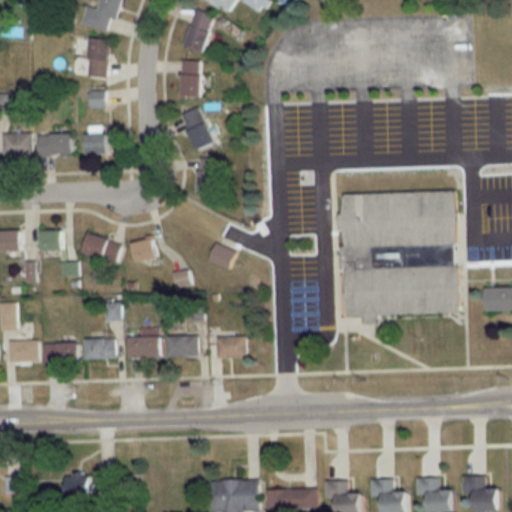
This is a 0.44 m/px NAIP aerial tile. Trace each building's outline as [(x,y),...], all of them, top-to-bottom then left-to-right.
[(121,0),(101,0),(99,10),(87,7),(82,25),(114,33),(121,0)] [(208,0),(239,0),(230,13),(208,0)] [(260,13),(270,0),(244,0),(244,1),(260,13)] [(195,10),(215,17),(200,51),(182,47),(195,10)] [(109,39),(90,39),(90,76),(109,76),(109,39)] [(180,72),(203,73),(200,95),(179,96),(180,72)] [(106,107),(106,90),(92,90),(92,107),(106,107)] [(182,112),(200,104),(219,140),(195,149),(184,132),(188,127),(182,112)] [(33,133),(4,133),(4,154),(33,154),(33,133)] [(74,154),(73,133),(38,134),(39,155),(74,154)] [(86,154),(109,154),(109,133),(86,133),(86,154)] [(210,203),(227,203),(227,192),(218,192),(219,158),(199,157),(198,191),(210,192),(210,203)] [(343,194),(347,316),(365,315),(365,323),(380,323),(380,314),(461,312),(457,190),(343,194)] [(39,226),(65,226),(65,245),(39,248),(39,226)] [(0,227),(22,227),(20,249),(0,246),(0,227)] [(88,227),(123,240),(116,260),(79,247),(88,227)] [(133,238),(153,234),(158,254),(133,260),(133,238)] [(237,252),(217,239),(209,257),(232,269),(237,252)] [(23,258),(36,256),(37,284),(22,278),(23,258)] [(62,257),(78,257),(78,276),(62,273),(62,257)] [(511,285),(484,285),(483,307),(511,307),(511,285)] [(106,300),(123,299),(121,318),(105,319),(106,300)] [(0,328),(2,301),(14,301),(13,310),(17,310),(17,329),(0,328)] [(128,334),(140,334),(142,323),(158,326),(160,355),(128,354),(128,334)] [(168,334),(199,335),(199,355),(166,354),(168,334)] [(219,336),(219,358),(249,358),(249,336),(219,336)] [(114,338),(116,356),(83,358),(84,338),(114,338)] [(9,339),(38,339),(39,360),(7,360),(9,339)] [(43,341),(78,340),(77,360),(42,361),(43,341)] [(68,498),(92,498),(92,473),(68,473),(68,498)] [(6,493),(21,493),(21,476),(6,476),(6,493)] [(466,493),(478,493),(478,511),(502,510),(502,488),(488,488),(488,476),(466,476),(466,493)] [(419,477),(419,494),(432,494),(431,511),(456,511),(456,490),(443,489),(443,477),(419,477)] [(396,478),(374,478),(374,496),(386,495),(385,511),(410,511),(410,491),(396,491),(396,478)] [(212,479),(211,511),(260,511),(261,480),(212,479)] [(365,511),(365,492),(351,492),(351,480),(328,480),(328,498),(339,498),(338,511),(365,511)] [(270,488),(270,510),(318,510),(318,488),(270,488)]
